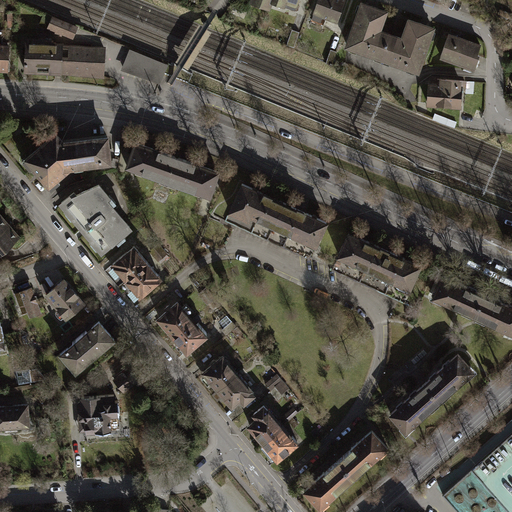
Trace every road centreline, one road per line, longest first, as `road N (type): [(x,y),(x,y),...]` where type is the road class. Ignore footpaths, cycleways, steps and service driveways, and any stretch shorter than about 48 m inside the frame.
road 1 (secondary): [(0,94),(98,103),(187,123),(511,268)]
road 2 (residential): [(0,499),(178,484),(236,443)]
road 3 (residential): [(77,255),(236,443)]
road 4 (primary): [(368,511),(511,384)]
road 5 (residential): [(404,0),(489,35),(495,107),(511,120)]
road 6 (residential): [(0,162),(77,255)]
